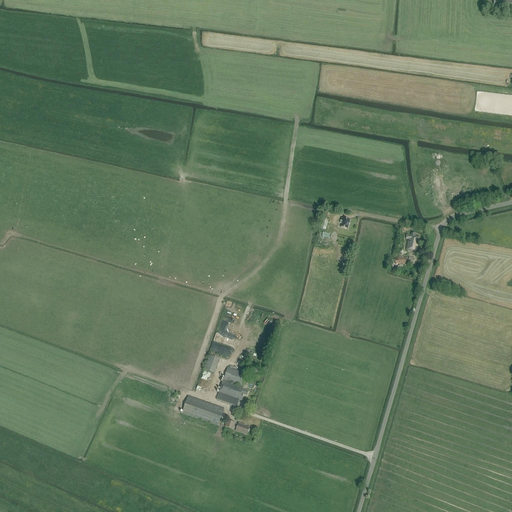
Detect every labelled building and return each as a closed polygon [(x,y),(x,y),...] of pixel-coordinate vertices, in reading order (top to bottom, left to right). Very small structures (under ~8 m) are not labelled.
[(340,223),(342,223),(341,227),(347,229),(350,220),(341,218),(340,223)] [(418,243),(419,237),(415,236),(415,234),(411,233),(411,236),(407,235),(406,238),(409,239),(406,250),(417,252),(419,243),(418,243)] [(206,370),(217,374),(222,359),(212,355),(206,370)] [(247,396),(248,392),(242,389),(247,375),(228,368),(216,400),(237,407),(239,400),(241,401),(243,395),(247,396)] [(224,409),(188,396),(182,414),(218,426),(224,409)] [(247,435),(249,428),(243,426),(244,425),(239,423),(238,424),(235,423),(227,420),(225,427),(233,429),(234,428),(237,429),(236,431),(247,435)]
